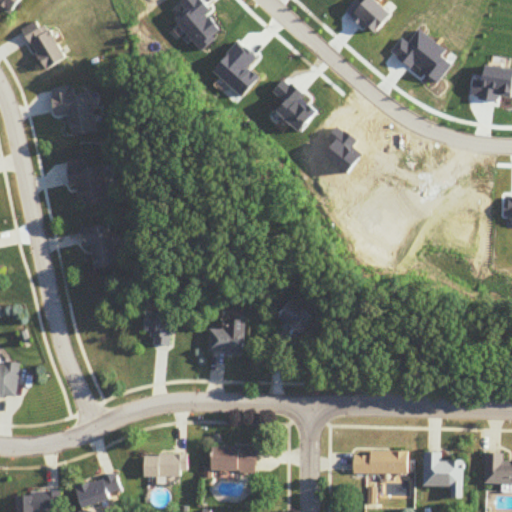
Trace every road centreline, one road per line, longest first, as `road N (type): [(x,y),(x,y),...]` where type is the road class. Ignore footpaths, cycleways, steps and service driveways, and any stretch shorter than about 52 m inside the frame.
road 1 (residential): [(95,429),(50,312),(0,88),(271,6),(425,130),(511,141)]
road 2 (residential): [(511,411),(181,402),(70,439),(0,446)]
